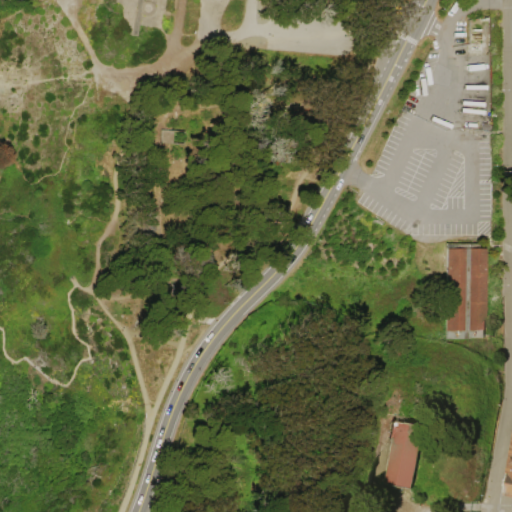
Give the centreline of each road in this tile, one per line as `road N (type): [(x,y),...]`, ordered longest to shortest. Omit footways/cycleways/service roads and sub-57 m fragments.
road 1 (secondary): [(425,0),(301,239),(210,340),(184,383)]
road 2 (secondary): [(184,383),(137,511)]
